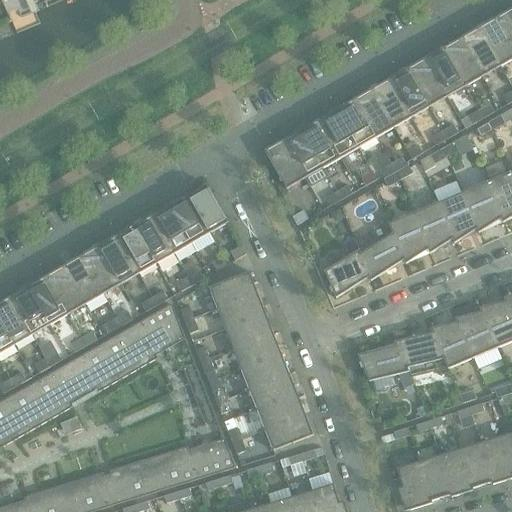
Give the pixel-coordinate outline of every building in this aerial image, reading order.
[(511,11),(497,20),(511,45),(511,11)] [(511,45),(497,20),(479,30),(501,67),(511,61),(511,45)] [(501,67),(479,30),(462,40),(483,78),(500,68),(501,67)] [(483,78),(462,40),(444,50),(465,88),(482,78),(483,78)] [(465,88),(444,50),(426,60),(448,98),(465,88)] [(448,98),(426,60),(408,71),(430,108),(447,98),(448,98)] [(430,108),(408,71),(390,81),(412,118),(429,109),(430,108)] [(412,118),(390,81),(372,91),(394,129),(411,119),(412,118)] [(394,129),(372,91),(354,102),(376,139),(394,129)] [(511,103),(511,92),(503,98),(508,106),(511,103)] [(376,139),(354,102),(337,112),(358,149),(376,139)] [(494,114),(489,106),(478,112),(483,120),(494,114)] [(358,149),(337,112),(319,122),(341,159),(358,149)] [(483,120),(478,112),(467,118),(472,127),(483,120)] [(505,125),(500,117),(488,124),(493,132),(505,125)] [(341,159),(319,122),(301,132),(323,170),(341,159)] [(493,132),(488,124),(476,131),(480,139),(493,132)] [(458,135),(454,126),(443,133),(447,141),(458,135)] [(323,170),(301,132),(284,142),(305,180),(310,188),(328,178),(323,170)] [(447,141),(443,133),(432,139),(436,147),(447,141)] [(305,180),(284,142),(265,153),(286,190),(305,180)] [(459,151),(454,143),(442,150),(446,158),(459,151)] [(423,155),(418,147),(407,153),(412,161),(423,155)] [(446,158),(442,150),(430,157),(434,165),(446,158)] [(407,167),(405,165),(402,159),(391,165),(396,174),(407,167)] [(396,174),(391,165),(380,171),(384,180),(396,174)] [(412,175),(409,169),(408,167),(407,167),(396,174),(400,182),(412,175)] [(377,181),(372,173),(361,179),(365,188),(377,181)] [(396,174),(384,180),(383,181),(388,189),(400,182),(396,174)] [(511,218),(511,179),(510,174),(485,184),(501,221),(503,225),(503,224),(511,218)] [(477,231),(461,195),(456,183),(434,193),(438,204),(437,205),(452,241),(454,245),(455,245),(477,231)] [(501,221),(485,184),(461,195),(477,231),(478,235),(479,234),(501,221)] [(209,235),(228,224),(206,186),(188,197),(209,235)] [(352,195),(347,187),(336,193),(342,201),(352,195)] [(342,201),(336,193),(325,199),(330,208),(342,201)] [(209,235),(188,197),(170,207),(192,245),(196,253),(214,243),(209,235)] [(452,241),(437,205),(413,215),(428,251),(430,255),(452,241)] [(192,245),(170,207),(152,217),(174,255),(192,245)] [(330,215),(335,225),(345,219),(339,210),(330,215)] [(308,220),(303,212),(292,218),(297,227),(308,220)] [(428,251),(413,215),(389,225),(405,264),(405,266),(406,265),(428,251)] [(174,255),(152,217),(135,228),(156,265),(174,255)] [(405,264),(389,225),(389,224),(388,223),(373,229),(379,244),(360,256),(370,281),(371,283),(404,262),(405,264)] [(156,265),(135,228),(117,238),(139,276),(156,265)] [(139,276),(117,238),(99,248),(121,286),(139,276)] [(360,256),(357,247),(354,239),(344,244),(350,258),(324,273),(336,300),(369,279),(370,281),(360,256)] [(246,256),(241,247),(230,254),(235,262),(246,256)] [(121,286),(99,248),(82,258),(103,296),(121,286)] [(103,296),(82,258),(64,268),(86,306),(103,296)] [(228,267),(223,258),(212,264),(217,273),(228,267)] [(86,306),(64,268),(46,278),(68,316),(86,306)] [(203,281),(199,272),(187,278),(192,287),(203,281)] [(258,294),(250,274),(209,290),(217,310),(258,294)] [(68,316),(46,278),(28,289),(50,326),(68,316)] [(192,287),(187,278),(177,285),(181,293),(192,287)] [(50,326),(28,289),(11,299),(32,337),(50,326)] [(168,301),(163,293),(152,299),(157,307),(168,301)] [(266,315),(258,295),(258,294),(217,310),(225,331),(266,315)] [(32,337),(11,299),(0,304),(0,321),(14,347),(32,337)] [(157,307),(152,299),(141,305),(146,314),(157,307)] [(511,343),(511,317),(504,301),(505,303),(479,310),(481,314),(497,349),(511,343)] [(98,394),(158,360),(156,357),(185,340),(172,308),(171,307),(169,307),(0,404),(0,449),(0,450),(73,408),(71,406),(96,391),(98,394)] [(194,320),(189,308),(180,312),(185,324),(194,320)] [(132,321),(128,313),(117,319),(122,327),(132,321)] [(473,360),(497,349),(481,314),(455,320),(456,322),(473,360)] [(274,335),(266,315),(225,331),(233,351),(274,335)] [(122,327),(117,319),(106,325),(110,334),(122,327)] [(198,332),(194,320),(185,324),(189,336),(198,332)] [(0,355),(14,347),(0,321),(0,355)] [(473,360),(456,322),(457,324),(431,330),(432,334),(448,370),(473,360)] [(97,342),(92,333),(81,340),(86,348),(97,342)] [(448,370),(432,334),(394,344),(396,348),(411,379),(438,372),(440,377),(450,373),(448,370)] [(282,355),(274,335),(233,351),(241,371),(282,355)] [(86,348),(81,340),(70,346),(75,354),(86,348)] [(411,379),(396,348),(358,357),(369,383),(398,376),(404,390),(414,386),(411,379)] [(210,360),(205,349),(196,352),(200,364),(210,360)] [(61,362),(57,354),(46,360),(50,368),(61,362)] [(290,376),(282,355),(241,371),(249,392),(290,376)] [(50,368),(46,360),(35,366),(40,375),(50,368)] [(214,372),(210,360),(200,364),(205,376),(214,372)] [(200,380),(194,364),(182,369),(188,385),(200,380)] [(26,382),(21,374),(10,380),(15,389),(26,382)] [(298,396),(290,376),(249,392),(257,412),(298,396)] [(15,389),(10,380),(0,386),(0,388),(4,395),(15,389)] [(510,396),(508,387),(494,391),(497,400),(498,400),(510,396)] [(225,401),(221,389),(212,392),(217,405),(225,401)] [(476,401),(473,392),(460,396),(463,405),(476,401)] [(306,417),(298,396),(257,412),(265,432),(306,417)] [(511,403),(511,401),(510,396),(498,400),(500,407),(511,403)] [(230,412),(225,401),(217,405),(221,416),(230,412)] [(216,421),(210,405),(198,410),(204,425),(216,421)] [(484,413),(482,405),(469,409),(472,417),(484,413)] [(427,417),(423,407),(413,411),(417,420),(427,417)] [(472,417),(469,409),(457,413),(459,421),(472,417)] [(313,437),(306,417),(265,432),(273,453),(313,437)] [(443,426),(441,419),(428,423),(431,430),(443,426)] [(431,430),(428,423),(416,427),(418,434),(431,430)] [(241,441),(236,429),(227,432),(232,444),(241,441)] [(410,437),(408,429),(393,434),(396,441),(410,437)] [(511,434),(501,438),(511,471),(511,434)] [(511,479),(511,471),(501,438),(480,445),(493,486),(511,479)] [(97,511),(233,470),(235,469),(235,467),(224,441),(189,451),(188,448),(111,476),(104,478),(103,475),(25,499),(26,502),(0,509),(0,511),(97,511)] [(246,452),(241,441),(232,444),(237,456),(246,452)] [(493,486),(480,445),(460,451),(472,492),(473,492),(472,490),(491,484),(492,486),(493,486)] [(317,459),(314,451),(300,456),(303,463),(317,459)] [(472,492),(460,451),(439,457),(452,499),(472,492)] [(303,463),(300,456),(288,460),(290,467),(303,463)] [(452,499),(439,457),(418,464),(431,502),(450,497),(451,499),(452,499)] [(274,472),(271,464),(259,468),(261,476),(274,472)] [(408,511),(432,505),(431,502),(418,464),(397,471),(402,489),(397,490),(403,511),(408,511)] [(261,476),(259,468),(247,472),(249,479),(261,476)] [(232,485),(230,477),(218,481),(220,488),(232,485)] [(220,488),(218,481),(206,485),(208,492),(220,488)] [(347,511),(344,503),(339,504),(333,486),(312,493),(317,511),(347,511)] [(191,497),(189,490),(176,494),(179,501),(191,497)] [(317,511),(312,493),(291,499),(295,511),(317,511)] [(179,501),(176,494),(164,498),(167,505),(179,501)] [(295,511),(291,499),(271,505),(272,511),(295,511)] [(144,511),(150,510),(147,503),(135,507),(136,511),(144,511)]
